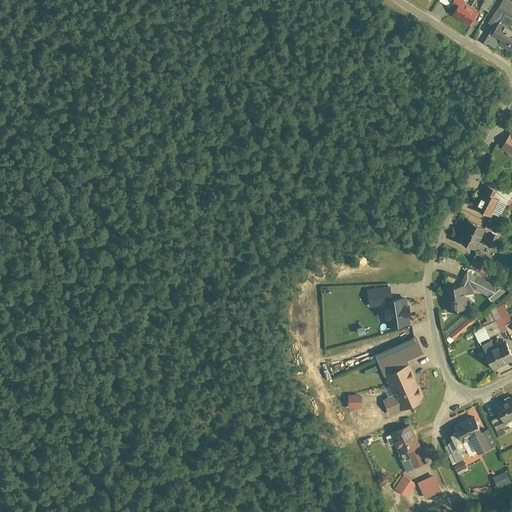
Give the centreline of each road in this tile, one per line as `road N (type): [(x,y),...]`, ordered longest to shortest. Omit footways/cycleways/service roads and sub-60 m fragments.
road 1 (residential): [(511,379),(475,396),(454,388),(429,316),(425,274),(434,240),(511,96)]
road 2 (residential): [(392,0),(511,78)]
